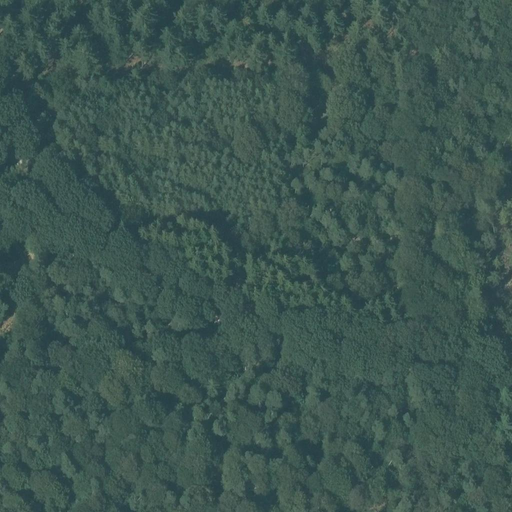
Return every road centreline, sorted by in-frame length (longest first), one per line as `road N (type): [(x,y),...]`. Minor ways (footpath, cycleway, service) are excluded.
road 1 (track): [(0,138),(83,240),(116,267),(209,317),(307,350),(462,374),(468,430)]
road 2 (track): [(511,61),(477,181),(462,374),(511,383)]
